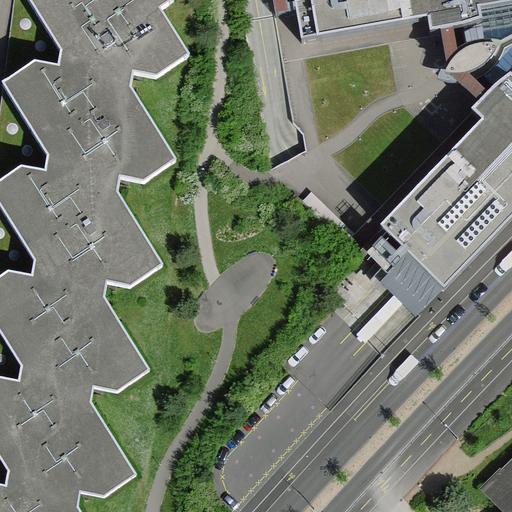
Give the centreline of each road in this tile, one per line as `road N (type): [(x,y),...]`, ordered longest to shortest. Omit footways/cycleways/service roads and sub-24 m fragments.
road 1 (secondary): [(511,275),(288,511)]
road 2 (secondary): [(334,511),(511,323)]
